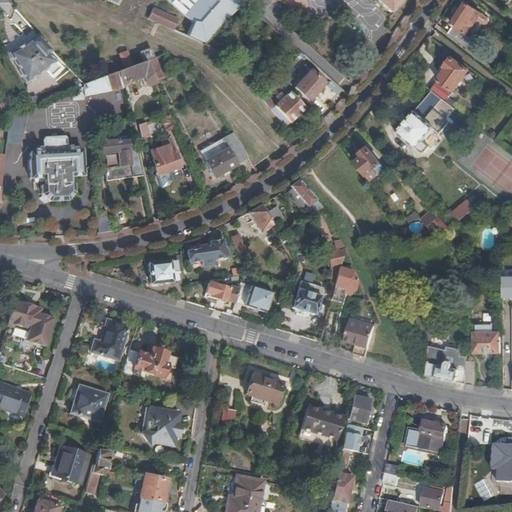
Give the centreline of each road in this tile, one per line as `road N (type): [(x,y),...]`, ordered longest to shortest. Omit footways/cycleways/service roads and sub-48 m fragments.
road 1 (unclassified): [(0,256),(132,245),(263,186),(330,135),(434,0)]
road 2 (track): [(290,153),(187,55),(66,0)]
road 3 (residential): [(82,284),(8,511)]
road 4 (unclassified): [(393,384),(214,326)]
road 5 (residential): [(185,511),(214,326)]
road 6 (unclassified): [(214,326),(82,284)]
road 7 (residential): [(367,511),(393,384)]
road 8 (unclassified): [(511,405),(393,384)]
